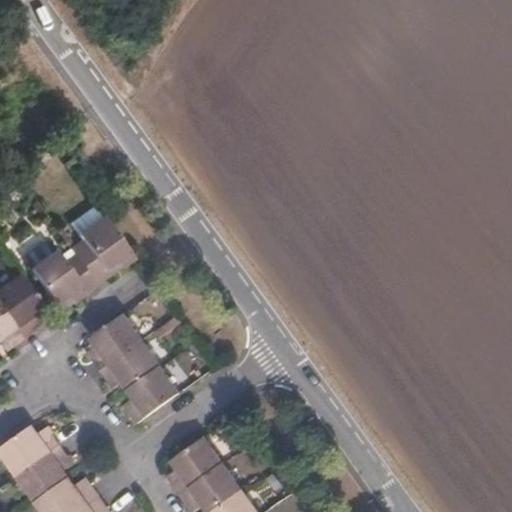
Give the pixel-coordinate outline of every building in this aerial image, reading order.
[(88,237),(62,256),(92,299),(111,285),(102,271),(108,266),(88,237)] [(62,256),(37,274),(57,303),(66,297),(75,311),(92,299),(62,256)] [(37,274),(10,294),(40,336),(58,323),(49,310),(57,303),(37,274)] [(40,336),(10,294),(0,300),(0,335),(4,342),(11,337),(20,351),(40,336)] [(92,341),(81,350),(96,371),(139,340),(118,310),(86,333),(92,341)] [(139,340),(96,371),(109,389),(120,380),(127,389),(158,366),(139,340)] [(178,393),(158,366),(127,389),(131,396),(120,404),(131,421),(138,423),(178,393)] [(8,454),(28,482),(71,451),(57,432),(46,440),(41,431),(8,454)] [(180,492),(223,461),(202,432),(172,453),(178,463),(166,472),(180,492)] [(71,451),(28,482),(46,507),(78,484),(72,477),(83,469),(71,451)] [(211,509),(242,487),(223,461),(180,492),(192,510),(205,500),(211,509)] [(78,484),(46,507),(49,511),(97,511),(109,504),(97,487),(85,496),(78,484)] [(259,511),(242,487),(211,509),(213,511),(259,511)]
